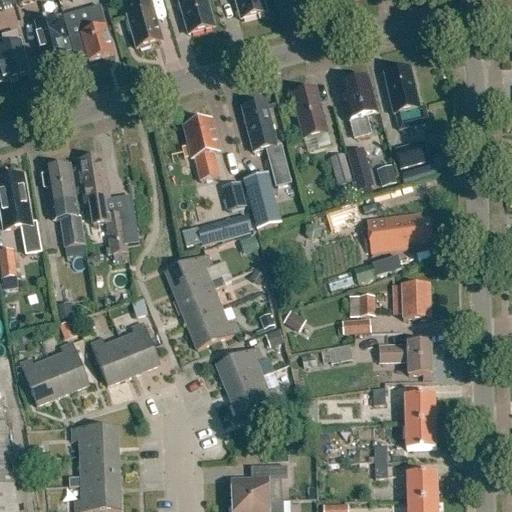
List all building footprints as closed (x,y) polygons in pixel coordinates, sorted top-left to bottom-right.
[(0,0),(0,11),(16,7),(13,0),(0,0)] [(128,20),(129,23),(125,24),(128,35),(132,34),(137,52),(140,52),(141,53),(150,51),(150,49),(162,45),(153,13),(152,13),(148,0),(129,0),(134,18),(128,20)] [(205,0),(176,0),(178,7),(180,6),(189,38),(214,31),(205,0)] [(234,0),(241,23),(266,16),(261,0),(234,0)] [(289,0),(292,8),(316,2),(315,0),(289,0)] [(100,9),(63,19),(69,40),(81,37),(89,64),(113,57),(100,9)] [(62,70),(68,68),(60,41),(65,39),(66,43),(67,43),(61,21),(56,23),(55,21),(36,26),(39,38),(37,39),(47,74),(53,72),(53,74),(63,72),(62,70)] [(5,50),(0,51),(0,85),(30,77),(21,46),(20,46),(17,34),(1,38),(5,50)] [(386,79),(396,119),(398,119),(402,134),(431,127),(427,110),(421,112),(411,73),(409,74),(404,71),(401,72),(398,76),(386,79)] [(366,121),(370,120),(379,117),(370,82),(365,83),(362,81),(357,82),(356,85),(342,89),(352,124),(349,125),(354,143),(371,139),(366,121)] [(317,91),(293,98),(305,143),(329,137),(317,91)] [(265,105),(241,111),(252,156),(267,152),(273,177),(282,174),(265,105)] [(188,128),(189,131),(185,132),(193,162),(195,161),(202,184),(220,179),(214,156),(220,154),(212,125),(201,128),(200,125),(188,128)] [(432,165),(427,146),(399,153),(404,173),(432,165)] [(374,189),(364,152),(346,157),(357,194),(374,189)] [(345,156),(330,161),(338,188),(353,184),(345,156)] [(81,163),(78,164),(82,193),(84,207),(90,206),(93,228),(106,226),(111,258),(129,256),(123,216),(106,218),(104,205),(110,204),(108,190),(109,190),(105,160),(93,162),(90,159),(83,160),(81,163)] [(59,171),(46,173),(47,177),(44,178),(46,191),(50,190),(53,208),(53,207),(56,222),(60,221),(66,260),(86,257),(70,169),(67,169),(66,165),(58,167),(59,171)] [(398,189),(393,172),(379,176),(384,193),(398,189)] [(269,177),(245,184),(259,233),(283,226),(269,177)] [(0,196),(0,199),(0,201),(0,209),(1,212),(4,215),(7,233),(35,228),(26,179),(15,181),(8,181),(4,181),(0,184),(0,196)] [(221,191),(228,215),(247,209),(241,186),(221,191)] [(355,209),(325,219),(330,235),(360,225),(355,209)] [(423,217),(370,225),(374,254),(410,249),(409,243),(432,240),(430,223),(424,224),(423,217)] [(6,281),(19,279),(16,252),(2,254),(6,281)] [(207,272),(215,269),(210,258),(168,274),(181,308),(216,294),(228,290),(224,280),(212,284),(207,272)] [(376,284),(372,270),(356,275),(361,289),(376,284)] [(432,287),(395,288),(396,311),(405,310),(405,323),(432,323),(432,287)] [(216,294),(181,308),(190,331),(225,317),(216,294)] [(375,300),(359,300),(360,320),(375,320),(375,300)] [(61,325),(73,323),(71,308),(59,310),(61,325)] [(225,317),(190,331),(199,353),(241,336),(236,322),(229,325),(225,317)] [(342,336),(369,336),(368,320),(342,321),(342,336)] [(77,340),(71,326),(60,331),(66,345),(77,340)] [(146,327),(134,332),(136,338),(121,344),(135,379),(162,368),(146,327)] [(104,344),(93,348),(109,389),(135,379),(121,344),(107,349),(104,344)] [(409,348),(380,350),(381,366),(410,364),(411,378),(433,377),(431,345),(409,346),(409,348)] [(64,357),(51,363),(65,399),(92,388),(75,346),(62,351),(64,357)] [(347,349),(322,351),(324,366),(348,364),(347,349)] [(259,350),(218,367),(229,393),(263,379),(257,365),(264,362),(259,350)] [(35,362),(22,368),(39,409),(65,399),(51,363),(37,368),(35,362)] [(263,379),(229,393),(239,419),(280,403),(275,390),(269,393),(263,379)] [(386,409),(385,391),(373,391),(373,409),(386,409)] [(435,397),(405,397),(406,425),(436,424),(435,397)] [(19,511),(4,413),(0,414),(0,511),(19,511)] [(436,424),(406,425),(406,452),(436,451),(436,424)] [(119,430),(74,431),(75,446),(82,446),(82,456),(119,455),(119,430)] [(387,450),(374,450),(374,467),(387,466),(387,450)] [(119,455),(82,456),(83,481),(120,480),(119,455)] [(287,466),(250,467),(251,479),(230,480),(231,504),(269,501),(268,480),(287,479),(287,466)] [(374,467),(375,483),(388,482),(387,466),(374,467)] [(437,475),(407,476),(408,503),(438,502),(437,475)] [(83,503),(77,503),(77,511),(121,511),(120,480),(83,481),(70,481),(70,491),(83,491),(83,503)] [(269,501),(231,504),(231,511),(284,511),(284,502),(269,503),(269,501)] [(437,511),(438,502),(408,503),(407,511),(437,511)]
